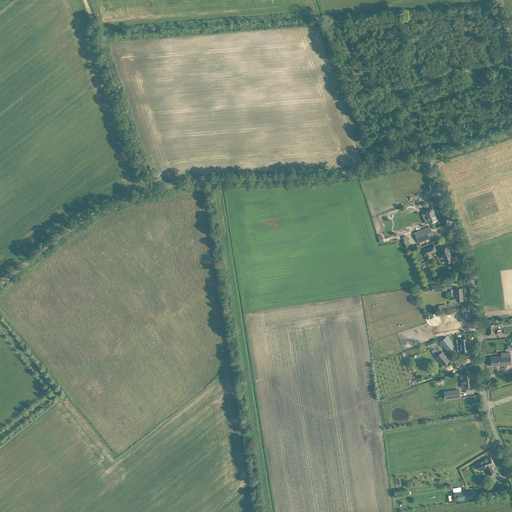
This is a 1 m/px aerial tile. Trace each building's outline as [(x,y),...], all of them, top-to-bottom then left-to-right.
[(425,212),(429,223),(437,220),(432,209),(425,212)] [(414,233),(418,243),(434,236),(430,226),(414,233)] [(409,249),(412,248),(407,235),(403,236),(409,249)] [(439,249),(445,264),(453,260),(448,246),(439,249)] [(422,250),(424,255),(432,252),(430,247),(422,250)] [(451,297),(452,301),(456,300),(456,301),(463,300),(462,288),(455,289),(456,296),(451,297)] [(494,324),(487,325),(488,335),(502,334),(502,329),(498,329),(497,324),(494,325),(494,324)] [(446,336),(440,341),(447,351),(454,346),(446,336)] [(460,339),(460,345),(457,346),(457,351),(461,351),(468,350),(467,338),(460,339)] [(438,346),(431,351),(436,356),(443,366),(450,361),(442,351),(438,346)] [(501,356),(490,357),(491,366),(511,364),(510,352),(501,353),(501,356)] [(460,375),(461,387),(473,386),(472,379),(471,379),(470,374),(460,375)] [(443,392),(444,400),(460,397),(459,389),(443,392)] [(493,464),(490,457),(476,464),(479,471),(486,468),(487,469),(486,470),(489,475),(496,472),(493,466),(493,467),(492,465),(493,464)] [(457,493),(458,501),(477,497),(476,490),(457,493)]
